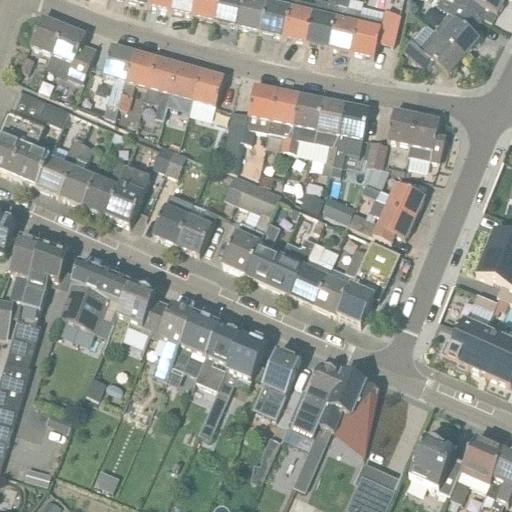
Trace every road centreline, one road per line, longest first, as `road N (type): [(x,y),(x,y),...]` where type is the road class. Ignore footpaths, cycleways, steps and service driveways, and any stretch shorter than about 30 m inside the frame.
road 1 (residential): [(491,114),(285,78),(29,0)]
road 2 (residential): [(390,374),(0,207)]
road 3 (residential): [(390,374),(491,114)]
road 4 (residential): [(511,427),(390,374)]
